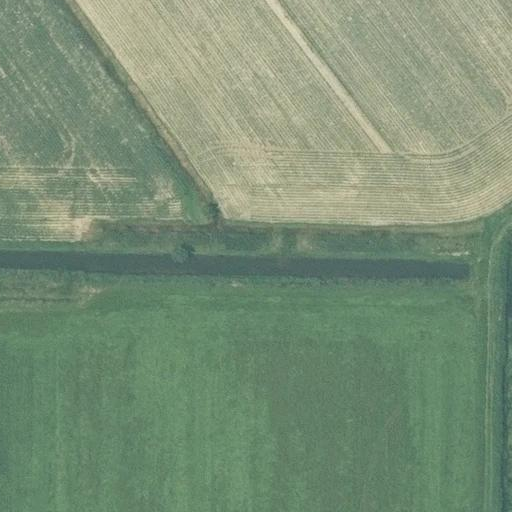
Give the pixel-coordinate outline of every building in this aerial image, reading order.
[(74,395),(73,432),(87,432),(88,395),(88,393),(87,393),(87,395),(85,395),(75,395),(75,393),(74,393),(74,395)] [(40,394),(39,431),(58,432),(59,394),(40,394)] [(59,394),(58,432),(73,432),(74,395),(72,394),(59,394)] [(146,396),(145,434),(159,434),(160,397),(160,395),(159,395),(159,397),(148,396),(147,396),(147,394),(146,394),(146,395),(146,396)] [(88,395),(87,432),(90,432),(101,433),(101,435),(102,395),(90,395),(88,395)] [(102,395),(101,435),(130,435),(131,396),(102,395)] [(131,396),(130,435),(131,435),(131,433),(132,433),(145,434),(146,396),(144,396),(131,396)] [(160,397),(159,434),(173,434),(174,397),(162,397),(160,397)] [(174,397),(173,434),(192,435),(193,397),(174,397)] [(36,511),(80,511),(81,482),(51,481),(51,487),(37,487),(36,511)]
